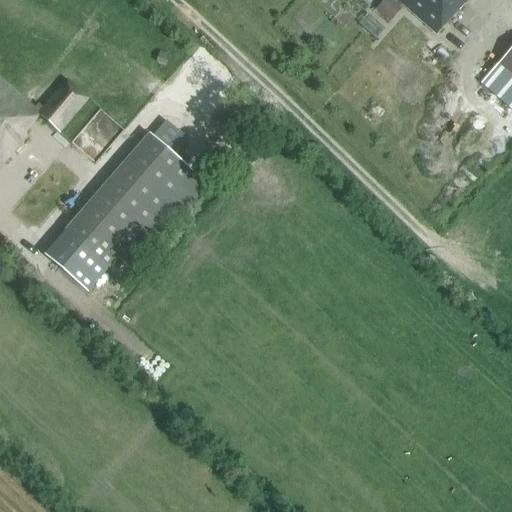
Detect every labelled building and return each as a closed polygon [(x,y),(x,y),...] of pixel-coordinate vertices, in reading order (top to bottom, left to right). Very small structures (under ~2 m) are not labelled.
[(389,0),(384,0),(376,11),(390,23),(402,10),(389,0)] [(397,0),(436,35),(467,0),(397,0)] [(511,112),(511,49),(480,85),(511,112)] [(0,81),(0,163),(26,133),(23,131),(37,115),(59,133),(87,100),(66,82),(42,110),(38,107),(35,111),(0,81)] [(152,138),(155,140),(165,149),(179,134),(166,122),(152,138)]
